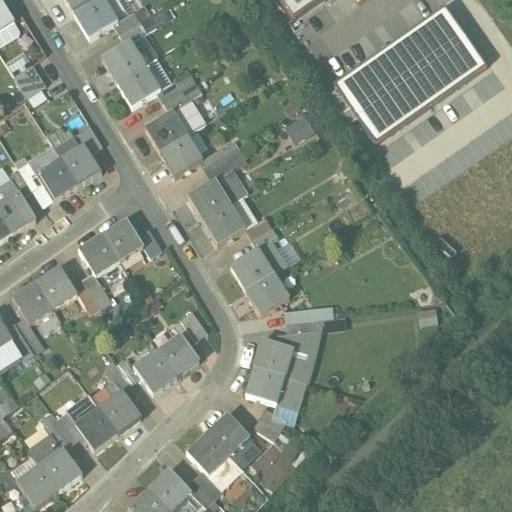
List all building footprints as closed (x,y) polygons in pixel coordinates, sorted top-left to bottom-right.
[(62,0),(76,21),(109,0),(62,0)] [(116,0),(109,0),(76,21),(91,45),(113,30),(129,20),(116,0)] [(329,0),(275,0),(293,25),(329,0)] [(0,3),(0,34),(14,26),(0,3)] [(113,30),(120,41),(151,22),(144,12),(129,20),(113,30)] [(335,92),(374,148),(486,71),(446,15),(335,92)] [(120,41),(126,51),(130,48),(157,31),(151,22),(120,41)] [(126,51),(103,66),(118,90),(145,73),(130,48),(126,51)] [(145,73),(118,90),(132,113),(156,99),(171,89),(157,65),(145,73)] [(33,71),(16,83),(28,104),(46,91),(33,71)] [(156,99),(163,109),(196,89),(189,78),(171,89),(156,99)] [(163,109),(170,119),(172,118),(186,110),(202,99),(196,89),(163,109)] [(289,126),(295,145),(326,135),(320,116),(289,126)] [(170,119),(146,135),(160,158),(187,141),(172,118),(170,119)] [(80,138),(86,150),(91,159),(103,151),(91,132),(80,138)] [(86,150),(82,153),(75,141),(56,153),(63,164),(61,166),(78,192),(102,177),(91,159),(86,150)] [(187,141),(160,158),(176,182),(199,168),(202,166),(187,141)] [(199,168),(205,178),(226,165),(240,157),(233,147),(202,166),(199,168)] [(212,189),(215,187),(215,188),(233,176),(226,165),(205,178),(212,189)] [(78,192),(61,166),(38,180),(44,189),(55,206),(78,192)] [(20,175),(33,196),(44,189),(38,180),(31,168),(20,175)] [(10,181),(20,198),(23,202),(33,196),(20,175),(10,181)] [(212,189),(188,203),(203,227),(230,211),(247,200),(233,176),(215,188),(215,187),(212,189)] [(20,198),(0,210),(0,221),(12,240),(37,224),(23,202),(20,198)] [(230,211),(203,227),(218,251),(243,235),(245,234),(230,211)] [(0,248),(12,240),(0,221),(0,248)] [(243,235),(251,246),(271,234),(264,222),(245,234),(243,235)] [(128,225),(103,241),(120,268),(145,252),(139,243),(128,225)] [(152,234),(139,243),(145,252),(154,262),(165,255),(152,234)] [(256,256),(257,255),(258,256),(278,243),(271,234),(251,246),(256,256)] [(120,268),(103,241),(81,256),(96,279),(98,283),(120,268)] [(256,256),(230,273),(245,297),(273,280),(286,272),(273,252),(260,260),(258,256),(257,255),(256,256)] [(63,273),(38,290),(54,316),(80,299),(74,291),(63,273)] [(96,279),(84,286),(102,314),(114,306),(98,283),(96,279)] [(273,280),(245,297),(260,321),(288,303),(273,280)] [(84,286),(74,291),(80,299),(93,319),(102,314),(84,286)] [(38,290),(15,305),(28,325),(32,330),(54,316),(38,290)] [(285,318),(286,331),(317,326),(333,324),(332,312),(285,318)] [(182,324),(196,346),(208,338),(193,316),(182,324)] [(28,325),(16,332),(35,361),(48,354),(32,330),(28,325)] [(0,326),(0,378),(24,363),(7,337),(0,326)] [(286,331),(287,342),(304,339),(318,338),(317,326),(286,331)] [(16,332),(7,337),(24,363),(26,366),(35,361),(16,332)] [(287,342),(272,344),(271,348),(262,346),(254,374),(305,389),(312,366),(290,360),(291,356),(305,360),(304,339),(287,342)] [(182,341),(158,358),(176,384),(201,367),(182,341)] [(176,384),(158,358),(135,373),(142,383),(153,400),(176,384)] [(118,373),(131,391),(142,383),(135,373),(128,363),(117,372),(118,373)] [(109,380),(122,398),(129,408),(139,401),(131,391),(118,373),(109,380)] [(305,389),(254,374),(246,401),(277,409),(278,405),(299,411),(305,389)] [(122,398),(112,405),(105,395),(92,405),(117,441),(140,424),(129,408),(122,398)] [(92,405),(89,401),(70,415),(80,429),(77,431),(84,442),(95,457),(117,441),(92,405)] [(265,414),(259,424),(279,436),(285,426),(265,414)] [(68,419),(58,427),(75,450),(84,442),(77,431),(68,419)] [(52,442),(53,441),(64,457),(75,450),(58,427),(53,420),(42,429),(52,442)] [(228,420),(207,440),(229,462),(250,442),(228,420)] [(259,424),(253,433),(273,446),(279,436),(259,424)] [(229,462),(207,440),(186,460),(203,477),(208,482),(212,479),(226,493),(243,477),(229,462)] [(52,442),(29,458),(33,463),(59,499),(82,482),(64,457),(53,441),(52,442)] [(33,463),(10,480),(33,511),(40,511),(59,499),(33,463)] [(185,493),(169,476),(148,496),(163,511),(176,511),(191,499),(185,493)] [(203,477),(194,485),(214,506),(226,493),(212,479),(208,482),(203,477)] [(194,485),(185,493),(191,499),(202,511),(206,511),(214,506),(194,485)] [(163,511),(148,496),(131,511),(163,511)]
